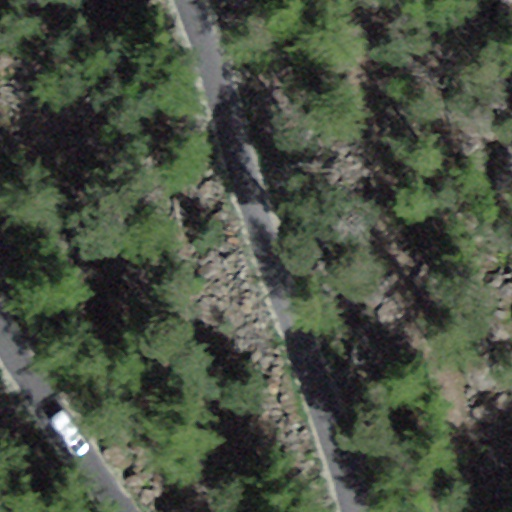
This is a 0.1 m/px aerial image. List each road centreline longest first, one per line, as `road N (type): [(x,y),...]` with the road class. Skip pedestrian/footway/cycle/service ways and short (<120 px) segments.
road 1 (track): [(358,511),(189,0)]
road 2 (track): [(0,331),(125,511)]
